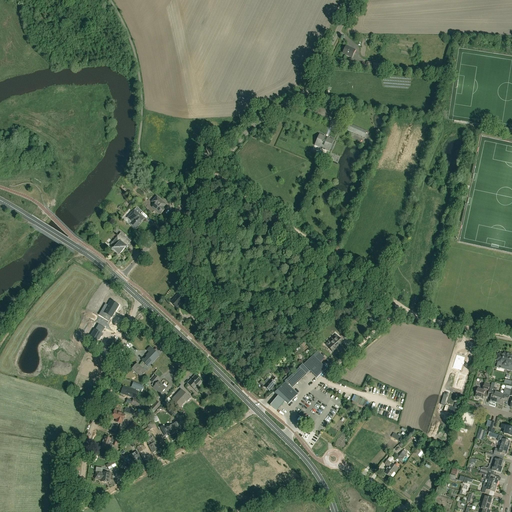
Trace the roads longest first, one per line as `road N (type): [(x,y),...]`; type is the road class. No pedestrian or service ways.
road 1 (unclassified): [(118,280),(252,125),(305,92),(353,0)]
road 2 (residential): [(78,510),(88,438),(139,298)]
road 3 (track): [(212,170),(379,289)]
road 4 (residential): [(78,510),(256,409)]
road 5 (primary): [(256,409),(139,298)]
road 6 (primary): [(118,280),(0,200)]
road 7 (primary): [(334,511),(312,467),(256,409)]
road 8 (track): [(379,289),(420,315),(492,332)]
